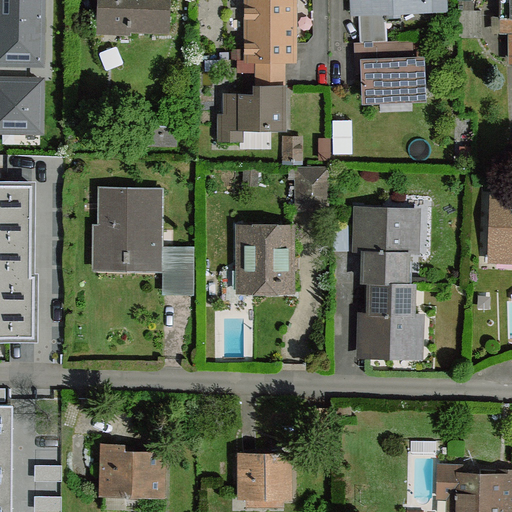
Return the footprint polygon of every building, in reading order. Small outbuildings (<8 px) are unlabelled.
[(0,0),(0,63),(41,64),(42,0),(0,0)] [(169,0),(95,0),(95,30),(168,32),(169,0)] [(258,95),(230,95),(229,116),(222,116),(221,139),(243,140),(243,132),(286,133),(286,63),(296,63),(296,0),(249,0),(249,62),(259,62),(258,95)] [(443,0),(351,0),(352,15),(360,15),(386,13),(444,9),(443,0)] [(511,64),(511,0),(500,0),(501,33),(510,32),(511,64)] [(386,13),(360,15),(361,42),(387,42),(386,13)] [(357,73),(364,72),(363,62),(412,60),(412,43),(356,45),(357,73)] [(412,60),(363,62),(364,72),(365,103),(425,100),(424,59),(412,60)] [(42,82),(0,81),(0,131),(41,132),(42,82)] [(336,149),(356,149),(355,117),(336,117),(336,149)] [(151,128),(150,145),(176,146),(176,129),(151,128)] [(302,138),(285,138),(284,159),(302,160),(302,138)] [(329,165),(295,164),(294,208),(328,209),(329,165)] [(36,182),(0,181),(0,343),(39,343),(39,274),(36,274),(36,182)] [(163,186),(99,185),(98,222),(92,222),(91,270),(161,271),(161,291),(195,291),(196,245),(162,244),(163,186)] [(511,199),(495,199),(493,261),(511,262),(511,199)] [(359,311),(358,356),(423,358),(425,311),(414,311),(415,280),(408,280),(409,252),(420,252),(421,207),(353,205),(352,249),(361,249),(361,282),(368,282),(367,312),(359,311)] [(293,222),(236,222),(236,294),(292,294),(293,222)] [(0,406),(0,446),(13,447),(13,407),(0,406)] [(123,444),(99,443),(97,495),(165,496),(166,450),(123,449),(123,444)] [(0,446),(0,487),(13,487),(13,447),(0,446)] [(288,451),(236,451),(236,502),(289,501),(288,451)] [(62,466),(36,466),(35,482),(62,482),(62,466)] [(511,511),(511,473),(480,473),(479,511),(511,511)] [(0,487),(0,511),(12,511),(13,487),(0,487)] [(62,511),(62,497),(35,497),(35,511),(62,511)]
